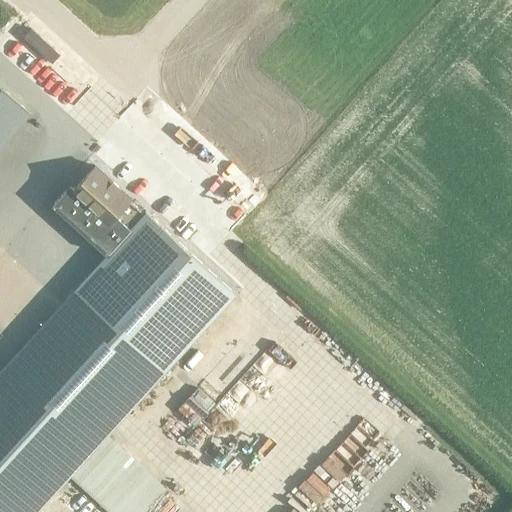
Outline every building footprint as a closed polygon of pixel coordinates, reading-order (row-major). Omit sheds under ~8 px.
[(0,84),(0,148),(32,114),(0,84)] [(103,230),(106,227),(119,239),(143,212),(130,200),(132,197),(96,163),(65,196),(103,230)] [(145,210),(143,212),(119,239),(0,368),(0,511),(36,511),(70,476),(109,511),(145,511),(167,488),(108,434),(236,294),(145,210)] [(197,423),(217,401),(199,384),(179,406),(197,423)] [(210,477),(230,446),(220,440),(200,470),(210,477)]
